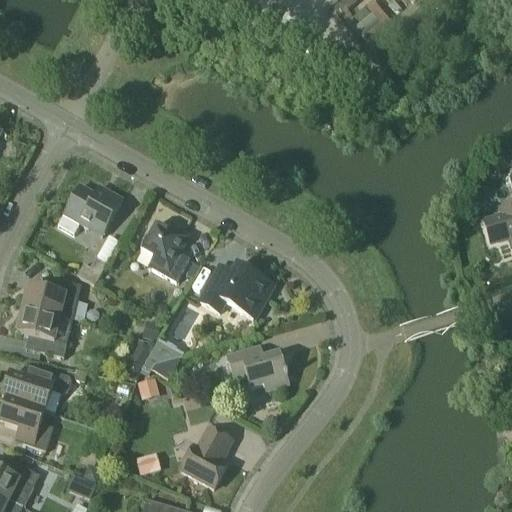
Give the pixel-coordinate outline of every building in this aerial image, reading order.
[(368,47),(393,24),(374,4),(349,27),(368,47)] [(484,226),(491,247),(510,241),(511,247),(511,178),(509,181),(511,189),(511,208),(501,212),(503,220),(484,226)] [(80,190),(64,219),(58,230),(74,239),(80,228),(102,241),(123,204),(108,195),(103,203),(80,190)] [(156,228),(141,254),(153,261),(148,271),(176,287),(190,263),(175,255),(184,238),(171,231),(168,235),(156,228)] [(90,272),(84,268),(77,280),(95,290),(107,268),(96,261),(90,272)] [(220,270),(199,306),(220,317),(225,307),(255,324),(274,290),(237,268),(232,277),(220,270)] [(22,316),(72,328),(81,290),(55,284),(53,296),(28,290),(22,316)] [(166,311),(154,314),(157,324),(168,320),(166,311)] [(180,340),(194,320),(185,313),(170,333),(180,340)] [(22,316),(17,338),(43,344),(40,357),(64,363),(72,328),(22,316)] [(156,348),(142,374),(149,379),(154,370),(182,362),(184,358),(159,344),(156,348)] [(255,353),(227,361),(234,385),(247,382),(250,393),(264,389),(266,396),(289,389),(286,381),(287,381),(286,377),(285,377),(279,358),(258,364),(255,353)] [(10,378),(2,401),(45,416),(55,419),(55,418),(54,417),(61,399),(62,399),(67,397),(71,386),(69,381),(51,376),(50,378),(37,374),(37,373),(25,369),(23,375),(25,376),(24,382),(10,378)] [(156,382),(138,387),(142,403),(161,398),(156,382)] [(45,416),(2,401),(2,402),(6,403),(0,422),(0,426),(19,433),(14,446),(45,456),(53,432),(41,428),(45,416)] [(194,451),(181,475),(214,493),(227,469),(221,465),(232,445),(208,432),(197,453),(194,451)] [(135,463),(140,480),(161,475),(156,458),(135,463)] [(0,500),(9,505),(23,511),(34,492),(33,491),(39,479),(18,469),(12,480),(0,474),(0,500)] [(0,500),(0,511),(5,511),(9,505),(0,500)]
